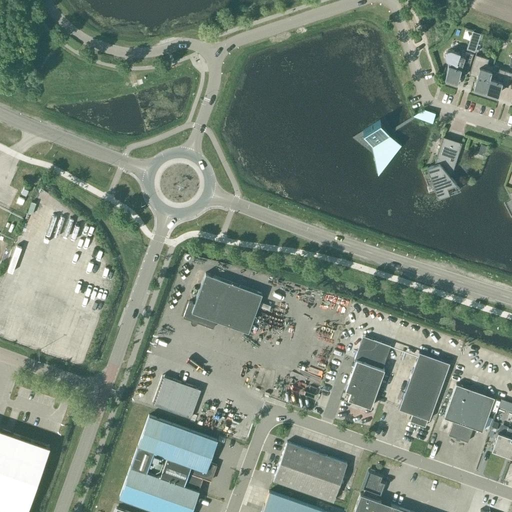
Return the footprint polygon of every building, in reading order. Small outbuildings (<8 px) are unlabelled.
[(473,30),(468,46),(476,49),(481,33),(473,30)] [(449,61),(448,63),(444,76),(446,76),(445,78),(454,81),(455,79),(457,80),(461,68),(467,70),(466,73),(473,53),(460,49),(459,52),(452,50),(450,49),(447,50),(445,52),(444,54),(444,56),(445,58),(446,60),(449,61)] [(493,66),(491,65),(487,64),(488,58),(475,54),(469,74),(470,74),(470,71),(477,73),(473,85),(475,86),(474,87),(483,90),(483,89),(485,89),(491,70),(492,70),(493,66)] [(491,70),(485,89),(487,90),(487,91),(495,94),(496,93),(498,93),(502,81),(508,83),(507,86),(508,86),(511,72),(499,68),(498,72),(492,70),(491,70)] [(428,120),(431,111),(422,108),(413,114),(413,115),(417,116),(428,120)] [(388,133),(380,120),(363,131),(372,145),(378,173),(401,144),(389,134),(388,133)] [(443,136),(441,142),(434,164),(427,166),(437,196),(449,192),(447,186),(456,183),(451,176),(462,142),(443,136)] [(24,193),(28,187),(23,183),(19,189),(24,193)] [(248,331),(262,293),(205,273),(194,302),(189,300),(183,316),(191,319),(190,321),(192,324),(194,324),(196,324),(197,321),(213,327),(216,320),(248,331)] [(370,406),(384,368),(382,367),(390,345),(362,335),(354,357),(356,358),(342,396),(370,406)] [(419,351),(399,408),(412,413),(410,420),(425,425),(427,418),(429,419),(449,362),(419,351)] [(190,416),(200,388),(162,374),(152,403),(190,416)] [(482,430),(494,397),(456,383),(444,416),(453,420),(448,434),(467,441),(473,427),(482,430)] [(217,439),(163,419),(149,414),(119,496),(162,511),(190,511),(199,489),(197,489),(201,476),(211,480),(216,464),(209,461),(217,439)] [(511,427),(508,426),(505,434),(498,431),(491,449),(511,457),(511,456),(511,427)] [(0,511),(25,511),(49,446),(0,428),(0,511)] [(333,500),(347,462),(287,440),(273,479),(333,500)] [(359,494),(353,511),(415,511),(376,498),(382,480),(380,480),(382,475),(368,470),(361,489),(364,490),(362,495),(359,494)] [(330,511),(269,490),(260,511),(330,511)]
